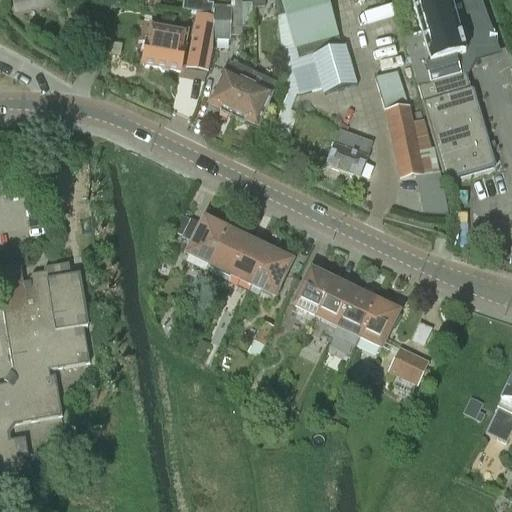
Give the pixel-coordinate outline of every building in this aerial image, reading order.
[(12,0),(14,12),(46,4),(45,0),(12,0)] [(184,0),(183,10),(212,15),(212,11),(213,5),(206,5),(205,0),(184,0)] [(263,0),(251,0),(252,11),(265,11),(263,0)] [(323,97),(356,88),(344,48),(341,49),(326,0),(274,0),(286,97),(299,97),(322,91),(323,97)] [(497,49),(479,0),(409,0),(421,36),(404,41),(418,89),(464,76),(467,75),(476,59),(474,55),(497,49)] [(241,5),(240,3),(240,1),(230,2),(230,5),(230,12),(212,11),(213,20),(211,41),(212,41),(229,43),(230,29),(251,29),(251,4),(241,5)] [(133,7),(109,6),(107,32),(131,33),(133,7)] [(63,49),(69,62),(72,69),(84,64),(77,44),(90,41),(88,31),(89,31),(87,16),(76,19),(78,33),(71,34),(73,45),(63,49)] [(196,17),(186,71),(207,75),(211,59),(212,41),(211,41),(213,20),(196,17)] [(179,74),(186,37),(184,37),(184,33),(158,28),(157,32),(148,30),(141,67),(159,70),(161,73),(167,74),(170,72),(179,74)] [(232,116),(233,117),(248,84),(234,78),(236,73),(226,69),(209,106),(219,110),(219,115),(228,119),(232,116)] [(416,179),(424,217),(447,212),(432,152),(429,153),(421,126),(410,129),(395,75),(374,81),(384,115),(399,183),(416,179)] [(494,166),(473,93),(470,91),(468,92),(464,76),(418,89),(444,181),(448,183),(493,170),(494,166)] [(248,84),(233,117),(234,118),(235,122),(244,126),(248,124),(257,128),(274,90),(263,86),(261,90),(248,84)] [(326,169),(359,181),(372,147),(339,134),(326,169)] [(201,226),(182,217),(175,230),(195,240),(192,246),(189,246),(185,254),(187,256),(186,258),(209,269),(226,233),(204,222),(201,226)] [(230,232),(227,233),(226,233),(209,269),(231,280),(248,243),(237,238),(237,235),(230,232)] [(252,290),(269,254),(267,252),(266,250),(259,246),(257,247),(248,243),(231,280),(252,290)] [(291,264),(269,254),(252,290),(275,301),(276,298),(278,299),(281,292),(280,288),(291,264)] [(19,266),(0,269),(0,302),(13,377),(6,386),(0,387),(0,477),(14,475),(13,467),(19,458),(27,457),(24,440),(9,442),(7,435),(14,426),(61,418),(54,378),(49,379),(48,372),(89,365),(83,330),(87,329),(78,277),(70,278),(68,266),(43,270),(44,274),(31,276),(29,280),(30,285),(23,286),(19,266)] [(292,310),(315,321),(333,284),(324,279),(323,276),(317,273),(313,274),(310,273),(292,310)] [(335,284),(333,284),(315,321),(337,332),(355,294),(346,290),(345,287),(338,283),(335,284)] [(362,298),(355,294),(337,332),(358,342),(376,304),(373,303),(373,300),(366,297),(362,298)] [(384,309),(376,304),(358,342),(380,352),(397,318),(394,314),(393,310),(387,307),(384,309)] [(425,345),(432,327),(420,323),(414,341),(425,345)] [(253,344),(256,345),(263,349),(273,329),(262,324),(253,344)] [(201,361),(208,346),(199,342),(193,357),(201,361)] [(263,349),(256,345),(249,359),(256,362),(263,349)] [(415,388),(428,363),(399,349),(387,374),(415,388)] [(511,375),(482,439),(505,449),(511,434),(511,375)] [(470,403),(463,416),(479,424),(482,417),(476,414),(479,407),(470,403)]
